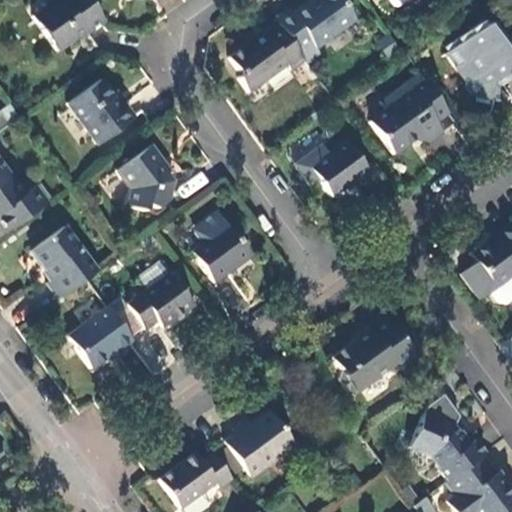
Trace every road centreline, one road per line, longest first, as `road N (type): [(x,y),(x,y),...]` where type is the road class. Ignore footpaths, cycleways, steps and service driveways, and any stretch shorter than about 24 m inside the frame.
road 1 (residential): [(327,293),(154,58),(236,0)]
road 2 (residential): [(327,293),(76,474)]
road 3 (residential): [(511,426),(387,251)]
road 4 (residential): [(511,155),(387,251)]
road 5 (residential): [(0,370),(76,474)]
